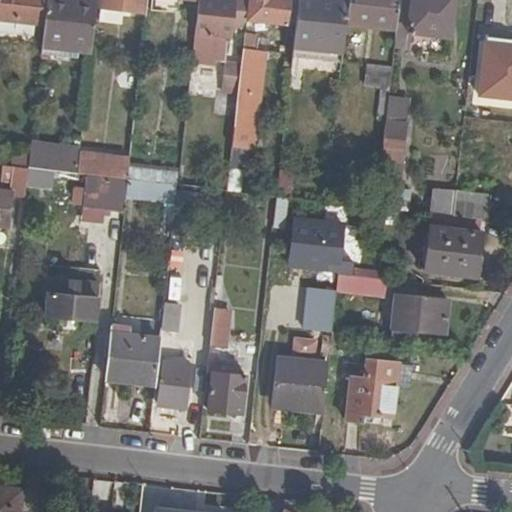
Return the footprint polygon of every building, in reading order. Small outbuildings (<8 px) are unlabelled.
[(0,0),(0,22),(44,26),(46,0),(0,0)] [(91,53),(96,4),(62,0),(46,0),(44,26),(41,47),(79,52),(91,53)] [(102,0),(102,6),(140,11),(141,0),(102,0)] [(246,22),(248,0),(233,0),(233,2),(211,0),(197,0),(190,68),(214,70),(214,65),(226,55),(228,38),(231,38),(232,28),(245,29),(246,22)] [(248,0),(246,22),(255,22),(287,26),(289,1),(284,0),(248,0)] [(350,0),(348,0),(299,0),(294,44),(311,46),(311,51),(344,55),(347,25),(350,0)] [(399,0),(349,0),(350,0),(347,25),(396,30),(399,0)] [(445,0),(399,0),(396,30),(395,47),(409,49),(410,36),(450,41),(454,3),(445,2),(445,0)] [(253,40),(255,22),(246,22),(245,29),(241,67),(238,90),(233,131),(256,133),(266,41),(253,40)] [(342,65),(344,55),(311,51),(311,46),(294,44),(292,59),(342,65)] [(79,52),(41,47),(40,59),(78,62),(79,52)] [(511,102),(511,51),(484,49),(479,100),(511,102)] [(238,90),(241,67),(227,66),(225,89),(238,90)] [(390,89),(392,70),(369,68),(368,87),(390,89)] [(398,125),(401,99),(389,98),(386,124),(398,125)] [(383,145),(378,188),(398,190),(405,126),(398,125),(386,124),(383,145)] [(79,153),(80,150),(30,144),(29,155),(27,169),(53,172),(77,174),(79,160),(79,153)] [(12,167),(26,168),(27,169),(29,155),(13,154),(12,167)] [(1,186),(24,188),(24,186),(26,168),(12,167),(3,166),(1,186)] [(50,189),(53,172),(27,169),(26,168),(24,186),(50,189)] [(179,172),(128,168),(127,180),(177,186),(179,172)] [(278,182),(278,194),(291,195),(293,171),(280,170),(278,182)] [(125,199),(127,180),(84,175),(80,206),(123,212),(125,199)] [(175,205),(177,186),(127,180),(125,199),(175,205)] [(376,208),(409,212),(412,192),(398,190),(378,188),(376,208)] [(0,226),(7,228),(10,191),(0,189),(0,226)] [(478,219),(491,221),(494,198),(457,194),(455,217),(478,219)] [(291,199),(277,198),(273,232),(287,233),(291,199)] [(478,219),(455,217),(424,213),(423,226),(429,227),(476,232),(478,219)] [(103,259),(115,260),(117,225),(105,225),(103,259)] [(476,232),(429,227),(424,270),(476,276),(481,232),(476,232)] [(165,301),(177,302),(181,274),(168,272),(165,301)] [(389,295),(391,279),(338,273),(336,290),(389,295)] [(80,291),(80,282),(48,279),(44,317),(95,323),(97,299),(86,298),(87,292),(80,291)] [(336,292),(308,289),(304,329),(331,332),(336,292)] [(446,334),(450,300),(397,295),(392,334),(418,337),(419,331),(446,334)] [(160,330),(177,332),(180,306),(163,304),(160,330)] [(213,308),(209,345),(226,346),(229,310),(213,308)] [(343,345),(346,345),(347,334),(331,332),(331,344),(343,345)] [(108,337),(103,378),(154,384),(159,342),(108,337)] [(294,342),(292,362),(314,364),(316,344),(294,342)] [(341,359),(343,345),(331,344),(329,358),(341,359)] [(271,405),(323,410),(328,366),(314,364),(292,362),(276,361),(271,405)] [(345,421),(362,422),(363,414),(375,415),(390,417),(394,387),(397,364),(366,361),(363,379),(350,378),(345,421)] [(156,406),(179,408),(180,395),(186,395),(189,367),(161,364),(156,406)] [(411,366),(397,364),(394,387),(408,389),(411,366)] [(213,372),(209,410),(230,412),(231,407),(243,408),(247,376),(213,372)] [(271,409),(322,414),(323,410),(271,405),(271,409)] [(363,414),(362,422),(374,424),(375,415),(363,414)] [(18,511),(21,489),(0,487),(0,511),(18,511)] [(151,511),(229,511),(152,501),(151,511)]
